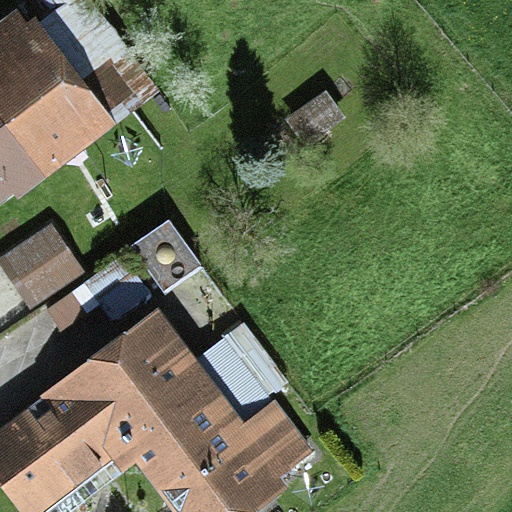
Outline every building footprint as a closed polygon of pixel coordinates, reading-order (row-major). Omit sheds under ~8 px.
[(15,199),(99,134),(14,24),(0,34),(0,197),(9,190),(15,199)] [(339,122),(324,99),(297,117),(312,140),(339,122)] [(167,217),(132,243),(167,289),(202,264),(167,217)] [(48,235),(1,264),(31,314),(79,285),(48,235)] [(238,438),(150,322),(0,435),(0,476),(26,511),(38,511),(123,448),(171,511),(242,511),(310,461),(273,412),(238,438)] [(243,336),(204,364),(243,419),(283,391),(243,336)]
